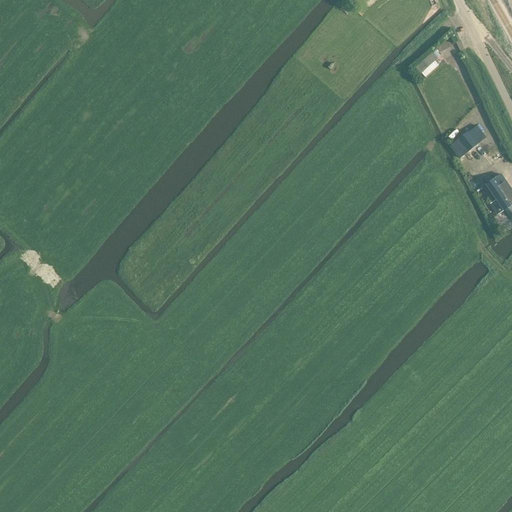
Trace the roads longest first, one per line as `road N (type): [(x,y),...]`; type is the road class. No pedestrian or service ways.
road 1 (track): [(470,18),(435,37),(403,70),(488,252),(511,281)]
road 2 (track): [(0,195),(116,56),(210,0)]
